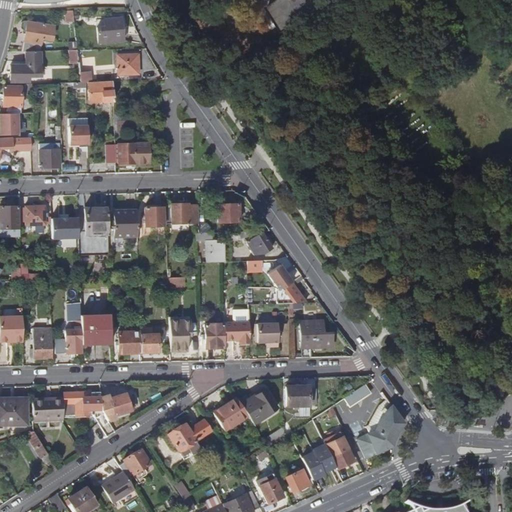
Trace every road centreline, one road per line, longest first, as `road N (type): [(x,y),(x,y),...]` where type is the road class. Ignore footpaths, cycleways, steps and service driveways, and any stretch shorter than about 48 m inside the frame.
road 1 (residential): [(9,511),(226,371)]
road 2 (residential): [(0,186),(249,178)]
road 3 (residential): [(0,376),(226,371)]
road 4 (tertiary): [(375,355),(249,178)]
road 5 (tertiary): [(249,178),(186,90),(137,0)]
road 6 (residential): [(375,355),(347,368),(226,371)]
road 7 (secondary): [(317,511),(439,453)]
